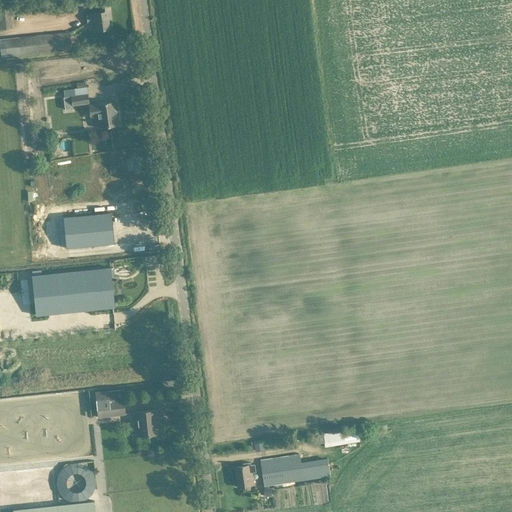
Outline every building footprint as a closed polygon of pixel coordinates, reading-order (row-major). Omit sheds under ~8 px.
[(87,23),(96,22),(97,30),(109,28),(107,13),(111,13),(109,2),(98,4),(99,12),(94,12),(94,13),(86,14),(87,23)] [(0,4),(0,29),(12,28),(10,3),(0,4)] [(0,39),(0,45),(1,56),(72,49),(70,32),(0,39)] [(88,94),(64,97),(65,107),(73,106),(72,105),(89,103),(88,94)] [(97,104),(89,105),(90,117),(94,116),(96,128),(119,125),(116,101),(97,103),(97,104)] [(111,212),(63,217),(66,247),(114,243),(111,212)] [(94,269),(32,275),(36,315),(115,306),(113,294),(118,293),(117,279),(112,280),(111,267),(94,269)] [(87,371),(84,354),(82,344),(71,345),(75,373),(87,371)] [(122,389),(94,392),(97,417),(125,414),(122,389)] [(155,418),(158,417),(157,409),(134,412),(136,436),(156,434),(155,418)] [(325,442),(326,445),(359,440),(357,429),(312,434),(313,444),(325,442)] [(260,460),(264,486),(330,476),(328,461),(301,465),(300,454),(260,460)] [(243,466),(235,467),(238,487),(254,484),(252,472),(256,472),(254,464),(251,464),(250,462),(242,463),(243,466)] [(13,509),(12,511),(95,511),(94,500),(13,509)]
